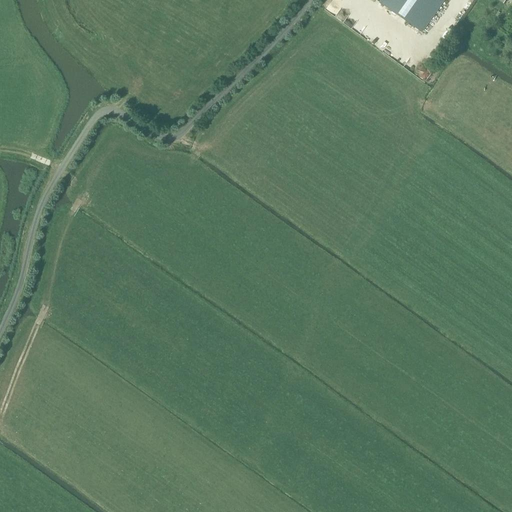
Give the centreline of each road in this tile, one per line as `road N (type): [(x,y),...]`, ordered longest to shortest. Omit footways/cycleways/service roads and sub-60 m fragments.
road 1 (unclassified): [(0,335),(40,211),(91,120),(110,109),(150,134),(176,137),(308,0)]
road 2 (track): [(218,146),(198,146),(190,162),(120,142),(107,150),(71,211),(43,313),(1,415)]
road 3 (track): [(50,0),(69,36),(123,87),(115,111)]
